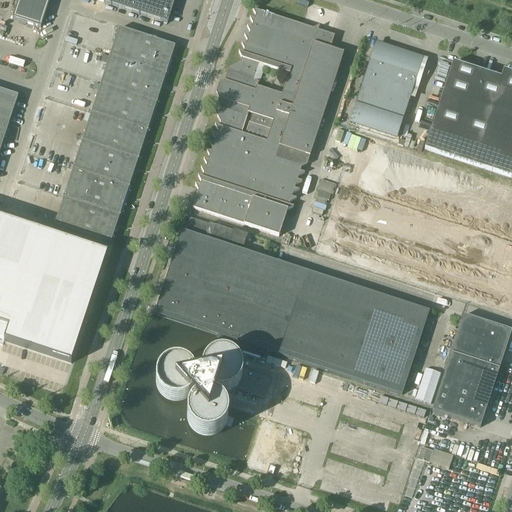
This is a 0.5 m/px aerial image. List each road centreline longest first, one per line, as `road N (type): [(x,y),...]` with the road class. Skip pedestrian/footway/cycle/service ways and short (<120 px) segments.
road 1 (tertiary): [(81,437),(113,361),(228,0)]
road 2 (unclassified): [(305,511),(81,437)]
road 3 (unknown): [(511,204),(405,176),(386,194),(362,249)]
road 4 (unclassified): [(511,53),(347,0)]
road 5 (unknown): [(312,257),(168,214)]
